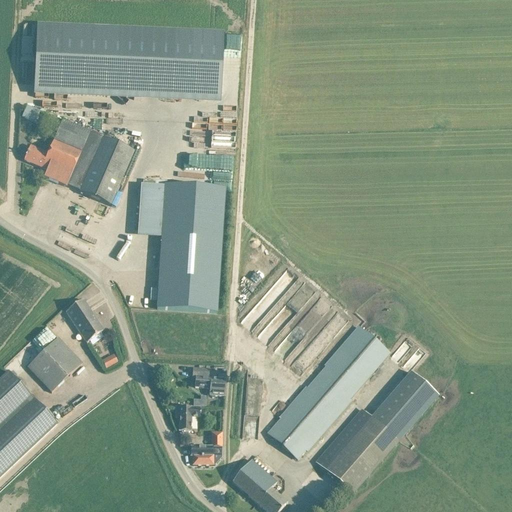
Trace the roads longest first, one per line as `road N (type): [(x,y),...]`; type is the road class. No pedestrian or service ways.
road 1 (track): [(225,476),(252,0)]
road 2 (unclassified): [(221,511),(182,470),(104,287),(0,219)]
